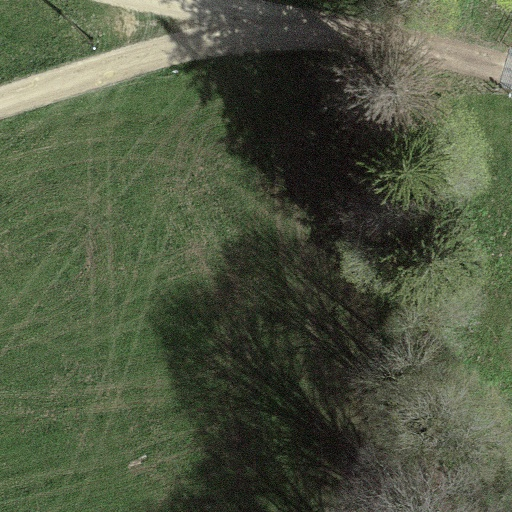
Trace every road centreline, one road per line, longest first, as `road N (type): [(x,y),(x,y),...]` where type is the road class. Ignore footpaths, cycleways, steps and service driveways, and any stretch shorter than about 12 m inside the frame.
road 1 (track): [(140,0),(260,35),(452,57),(511,75)]
road 2 (track): [(0,101),(122,61),(260,35)]
